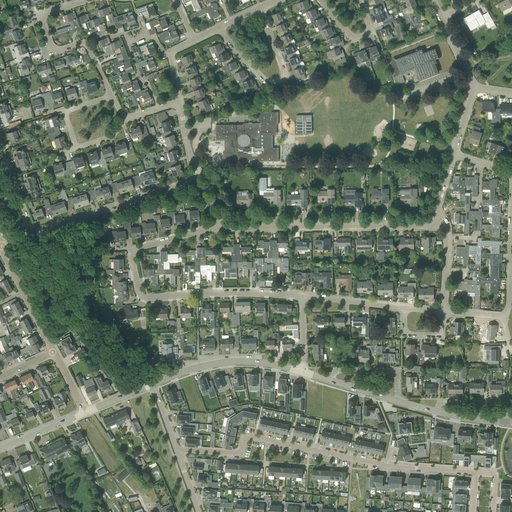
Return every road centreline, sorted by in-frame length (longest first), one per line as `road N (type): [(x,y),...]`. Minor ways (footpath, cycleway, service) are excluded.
road 1 (residential): [(175,449),(235,453),(245,435),(376,463),(476,473)]
road 2 (residential): [(302,296),(146,298),(131,256),(137,248),(216,227)]
road 3 (residential): [(216,227),(436,221)]
road 4 (residential): [(32,234),(195,180)]
road 5 (residential): [(257,7),(283,71),(273,81),(218,26)]
road 6 (tertiary): [(303,372),(226,361),(152,384)]
